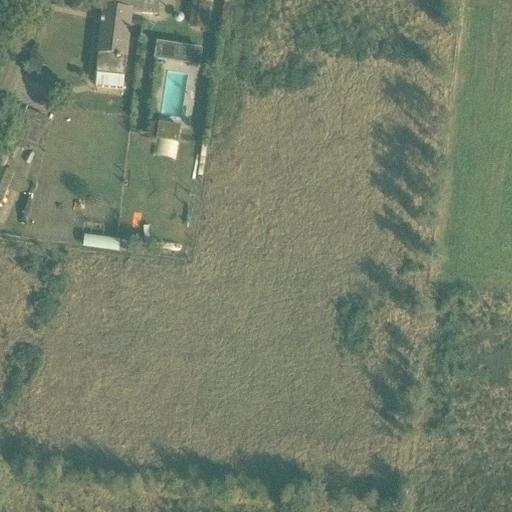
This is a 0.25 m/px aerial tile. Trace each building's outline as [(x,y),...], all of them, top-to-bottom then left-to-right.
[(102,9),(97,55),(98,56),(96,75),(124,78),(126,59),(127,59),(131,12),(130,12),(131,0),(150,0),(158,1),(157,0),(109,0),(109,10),(102,9)] [(203,51),(157,44),(154,61),(200,68),(203,51)] [(0,151),(20,158),(15,170),(33,177),(41,156),(35,154),(48,122),(16,109),(0,151)] [(181,128),(159,125),(157,140),(179,144),(181,128)] [(120,176),(124,147),(111,146),(108,174),(120,176)] [(90,250),(121,252),(122,240),(91,238),(90,250)]
